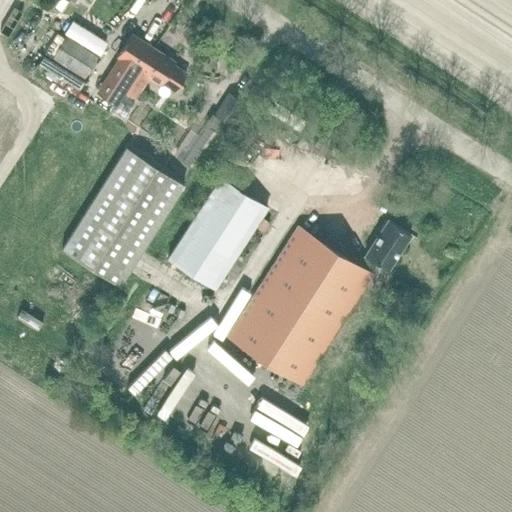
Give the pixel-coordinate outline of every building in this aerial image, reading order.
[(125,91),(154,48),(134,34),(119,57),(124,60),(102,94),(117,104),(119,101),(125,91)] [(98,56),(67,36),(66,35),(51,58),(84,78),(98,56)] [(125,91),(136,99),(149,78),(161,86),(163,84),(175,92),(188,74),(175,65),(176,63),(154,48),(125,91)] [(226,138),(247,106),(228,94),(221,105),(227,108),(220,118),(215,115),(207,127),(210,129),(188,163),(199,170),(221,135),(226,138)] [(119,101),(117,104),(113,110),(129,121),(135,112),(119,101)] [(127,147),(62,247),(121,286),(185,183),(127,147)] [(167,257),(216,289),(269,206),(221,175),(167,257)] [(388,270),(411,234),(391,219),(366,256),(367,256),(361,265),(299,225),(228,337),(302,384),(374,273),(372,272),(379,264),(388,270)] [(204,429),(216,444),(233,431),(221,415),(204,429)] [(247,456),(268,443),(259,428),(238,441),(247,456)]
